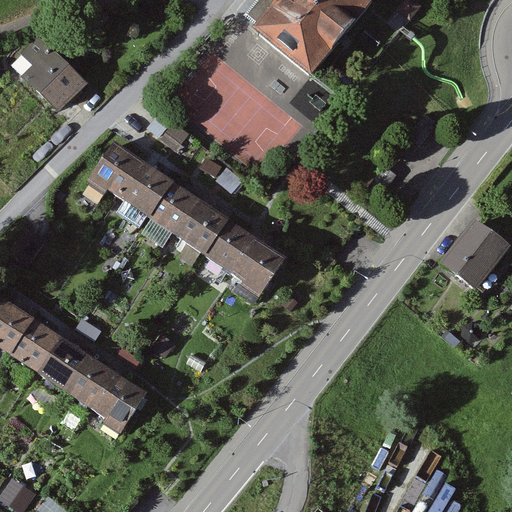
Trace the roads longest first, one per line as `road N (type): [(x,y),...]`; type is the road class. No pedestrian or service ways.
road 1 (tertiary): [(511,123),(203,511)]
road 2 (residential): [(221,0),(0,222)]
